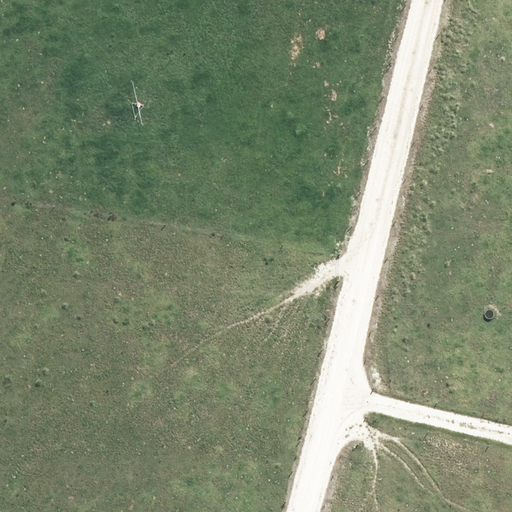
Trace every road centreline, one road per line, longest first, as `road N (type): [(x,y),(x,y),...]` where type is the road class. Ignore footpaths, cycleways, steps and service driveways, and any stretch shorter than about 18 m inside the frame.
road 1 (track): [(511,384),(480,378),(336,394)]
road 2 (track): [(425,489),(336,394)]
